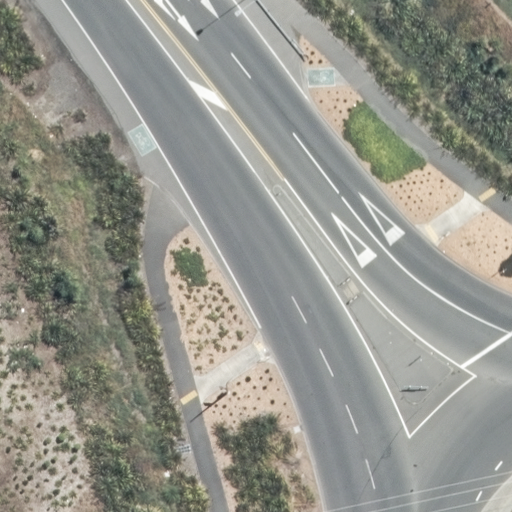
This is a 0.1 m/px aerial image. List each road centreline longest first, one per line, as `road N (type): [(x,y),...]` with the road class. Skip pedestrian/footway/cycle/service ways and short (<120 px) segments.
road 1 (secondary): [(378,511),(368,464),(303,321),(239,209),(198,65)]
road 2 (secondary): [(198,65),(310,157),(392,260),(511,335)]
road 3 (secondary): [(417,511),(463,447),(511,403)]
